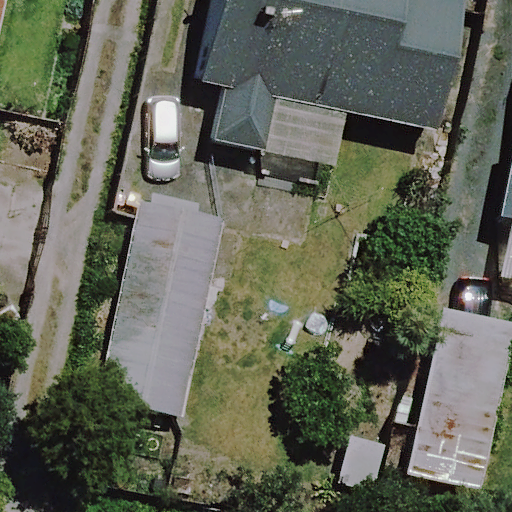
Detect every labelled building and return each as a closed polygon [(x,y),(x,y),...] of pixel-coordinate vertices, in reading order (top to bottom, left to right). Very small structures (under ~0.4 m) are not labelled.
[(0,0),(0,100),(37,109),(60,0),(0,0)] [(224,0),(196,153),(324,177),(334,124),(424,141),(448,8),(402,0),(224,0)] [(511,160),(497,235),(486,289),(511,294),(511,160)] [(193,395),(226,225),(122,206),(90,375),(193,395)] [(478,495),(502,332),(420,321),(396,483),(478,495)]
